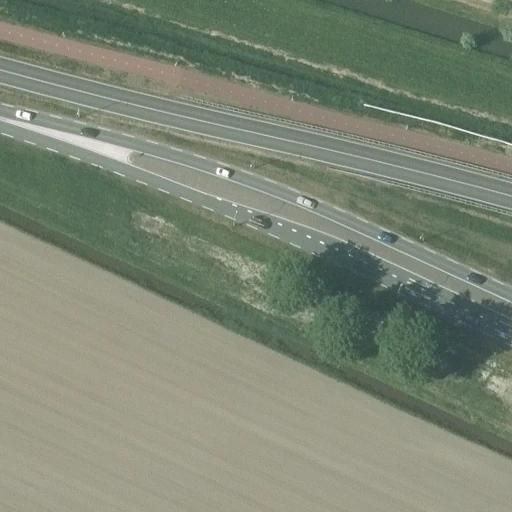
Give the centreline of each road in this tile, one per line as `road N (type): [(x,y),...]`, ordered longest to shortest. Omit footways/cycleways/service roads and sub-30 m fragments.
road 1 (secondary): [(0,121),(511,337)]
road 2 (secondary): [(511,296),(216,171),(0,118)]
